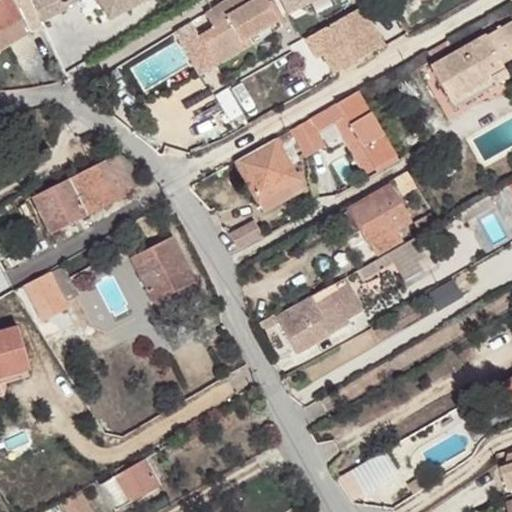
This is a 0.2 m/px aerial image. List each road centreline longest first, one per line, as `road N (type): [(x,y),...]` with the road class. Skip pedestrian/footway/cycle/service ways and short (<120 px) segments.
road 1 (residential): [(342,511),(296,441),(206,234),(169,181),(95,117),(52,96)]
road 2 (residential): [(52,96),(210,0)]
road 3 (unknown): [(410,511),(511,443)]
